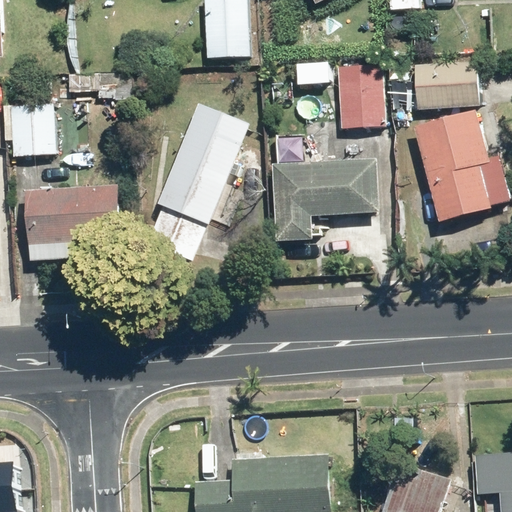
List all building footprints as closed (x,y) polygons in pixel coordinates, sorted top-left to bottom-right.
[(205,5),(208,60),(247,58),(244,3),(205,5)] [(337,70),(342,128),(391,124),(387,66),(337,70)] [(327,67),(293,70),(295,92),(328,89),(327,67)] [(414,72),(417,115),(475,111),(472,68),(414,72)] [(98,95),(98,124),(134,123),(133,77),(69,78),(69,96),(98,95)] [(58,102),(15,105),(19,160),(61,157),(58,102)] [(198,113),(158,212),(210,233),(250,134),(198,113)] [(471,121),(413,138),(438,227),(497,211),(471,121)] [(312,249),(311,222),(374,218),(370,168),(268,175),(271,224),(273,251),(312,249)] [(24,201),(30,254),(116,245),(110,193),(24,201)] [(334,511),(333,479),(331,456),(227,462),(229,485),(194,487),(194,511),(334,511)] [(511,511),(511,461),(476,465),(479,497),(495,495),(495,511),(511,511)] [(0,490),(29,489),(28,467),(0,468),(0,490)] [(380,511),(439,511),(447,490),(395,471),(380,511)] [(29,511),(29,489),(0,490),(0,511),(29,511)]
